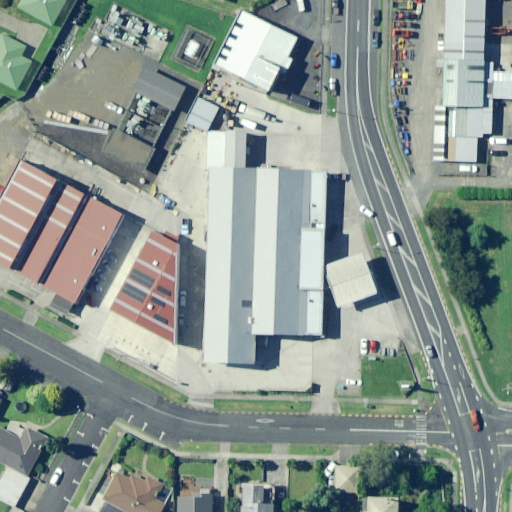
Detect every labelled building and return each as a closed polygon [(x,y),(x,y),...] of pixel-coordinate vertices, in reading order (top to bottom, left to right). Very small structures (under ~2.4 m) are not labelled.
[(74,0),(25,0),(19,13),(59,32),(74,0)] [(486,0),(448,0),(445,160),(484,161),(486,0)] [(296,38),(242,11),(217,63),(271,89),(296,38)] [(41,53),(0,34),(0,81),(23,92),(41,53)] [(203,47),(190,41),(184,53),(196,60),(203,47)] [(185,89),(144,68),(134,90),(174,109),(185,89)] [(511,98),(511,83),(494,82),(493,98),(511,98)] [(218,109),(197,99),(186,121),(208,131),(218,109)] [(277,115),(259,109),(256,117),(274,123),(277,115)] [(258,122),(245,113),(239,120),(252,130),(258,122)] [(155,149),(116,131),(104,154),(144,173),(155,149)] [(0,265),(71,304),(118,218),(20,164),(0,200),(0,265)] [(311,173),(192,170),(187,369),(242,370),(242,334),(307,336),(311,173)] [(167,265),(117,264),(115,327),(165,328),(167,265)] [(23,439),(0,427),(0,461),(9,466),(0,484),(0,499),(16,508),(31,479),(29,478),(49,438),(29,428),(23,439)] [(353,493),(354,467),(335,467),(334,493),(353,493)] [(163,485),(134,469),(130,478),(118,472),(116,476),(108,472),(96,495),(106,500),(100,511),(160,511),(165,505),(155,500),(163,485)] [(283,511),(284,487),(274,486),(273,505),(263,504),(263,486),(243,485),(242,511),(283,511)] [(365,485),(363,511),(405,511),(407,487),(365,485)] [(210,511),(212,499),(178,498),(177,511),(210,511)]
